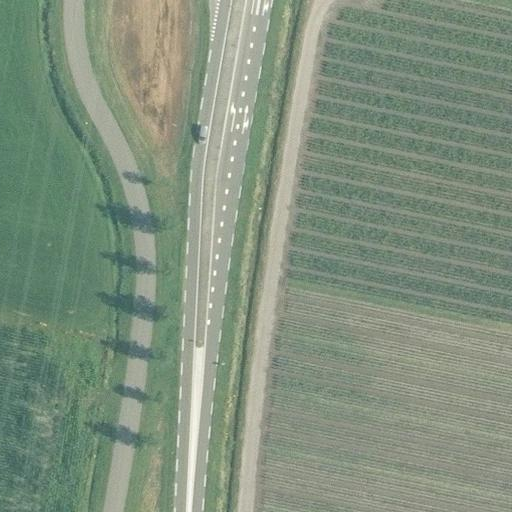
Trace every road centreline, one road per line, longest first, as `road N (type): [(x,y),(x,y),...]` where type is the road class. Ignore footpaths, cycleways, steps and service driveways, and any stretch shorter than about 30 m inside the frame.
road 1 (unclassified): [(111,511),(146,295),(144,240),(136,187),(77,60),(74,0)]
road 2 (unclassified): [(319,0),(253,392),(243,511)]
road 3 (tertiary): [(192,511),(232,184),(265,0)]
road 4 (tertiary): [(224,0),(195,179),(185,511)]
